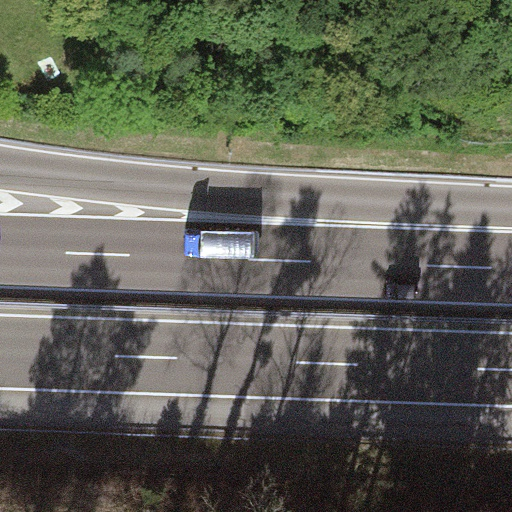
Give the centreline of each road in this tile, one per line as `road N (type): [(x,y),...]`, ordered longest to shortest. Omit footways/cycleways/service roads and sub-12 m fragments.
road 1 (motorway): [(511,252),(0,169)]
road 2 (motorway): [(511,269),(0,251)]
road 3 (motorway): [(0,352),(511,369)]
